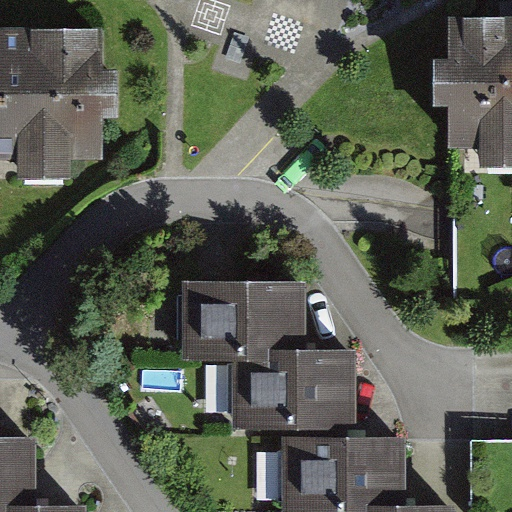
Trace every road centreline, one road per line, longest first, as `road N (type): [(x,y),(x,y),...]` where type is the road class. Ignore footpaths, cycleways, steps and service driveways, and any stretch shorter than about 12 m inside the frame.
road 1 (residential): [(37,337),(111,242),(185,204),(265,199),(313,237),(407,363)]
road 2 (residential): [(37,337),(156,511)]
